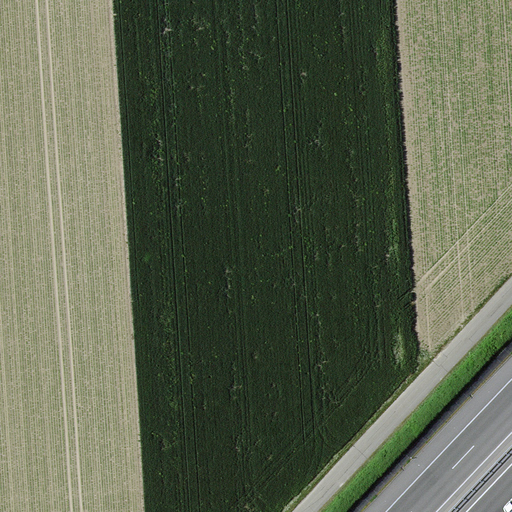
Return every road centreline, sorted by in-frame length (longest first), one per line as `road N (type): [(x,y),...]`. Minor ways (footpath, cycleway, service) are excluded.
road 1 (track): [(306,511),(511,291)]
road 2 (motorway): [(511,406),(411,511)]
